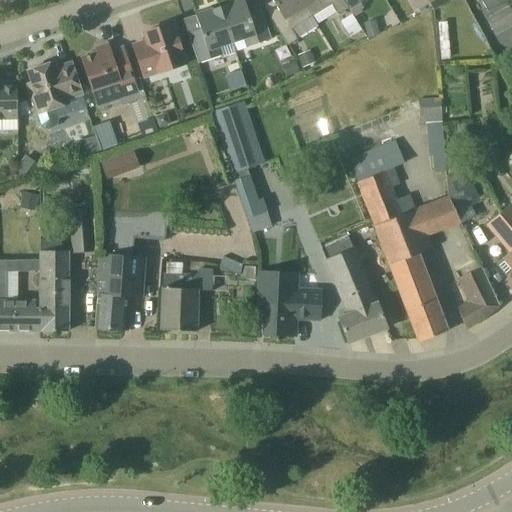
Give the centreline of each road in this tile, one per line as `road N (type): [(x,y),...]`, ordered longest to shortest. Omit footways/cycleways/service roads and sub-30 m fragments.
road 1 (unclassified): [(0,356),(294,362),(412,373),(451,366),(511,334)]
road 2 (tertiary): [(52,511),(183,511)]
